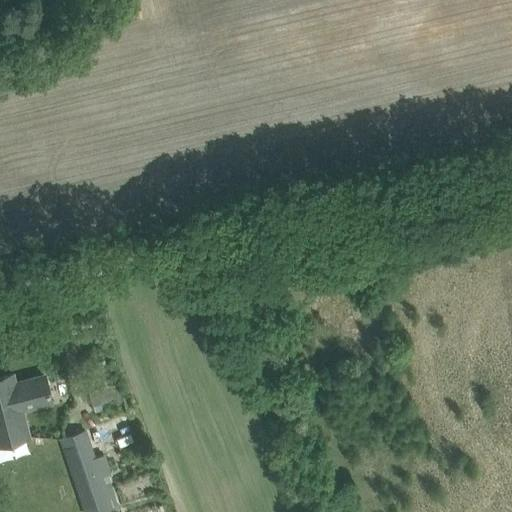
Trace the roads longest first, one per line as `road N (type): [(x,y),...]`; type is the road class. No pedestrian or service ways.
road 1 (track): [(199,255),(511,181)]
road 2 (unclassified): [(0,300),(199,255)]
